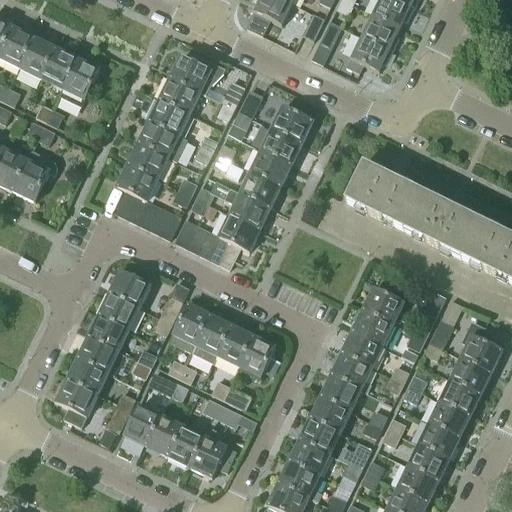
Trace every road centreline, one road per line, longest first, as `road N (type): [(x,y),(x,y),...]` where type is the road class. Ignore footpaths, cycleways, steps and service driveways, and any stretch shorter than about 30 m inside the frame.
road 1 (residential): [(231,511),(310,343),(97,241),(71,296)]
road 2 (residential): [(203,36),(393,124),(422,92)]
road 3 (residential): [(187,511),(12,426)]
road 4 (residential): [(12,426),(71,296)]
